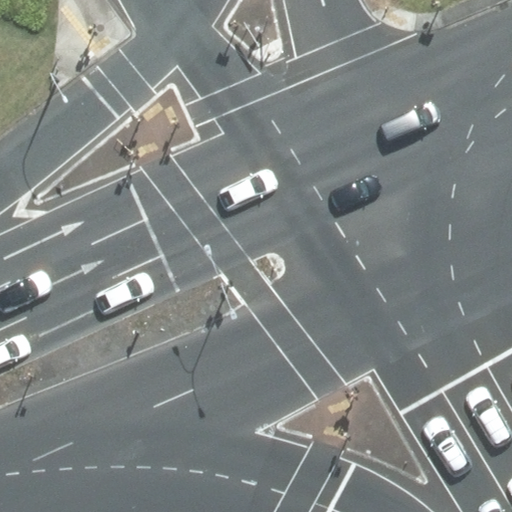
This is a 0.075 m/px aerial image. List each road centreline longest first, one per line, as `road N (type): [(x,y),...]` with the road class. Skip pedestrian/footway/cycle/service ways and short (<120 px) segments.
road 1 (primary): [(410,288),(18,471)]
road 2 (primary): [(0,287),(328,125)]
road 3 (motorway): [(345,511),(205,475),(118,466),(18,471)]
road 4 (motorway): [(0,184),(132,72),(180,20)]
road 5 (motorway): [(511,482),(410,288)]
road 6 (primary): [(328,125),(511,53)]
road 7 (secondary): [(410,288),(328,125)]
road 8 (secondary): [(328,125),(180,20)]
road 9 (motorway): [(328,125),(306,0)]
